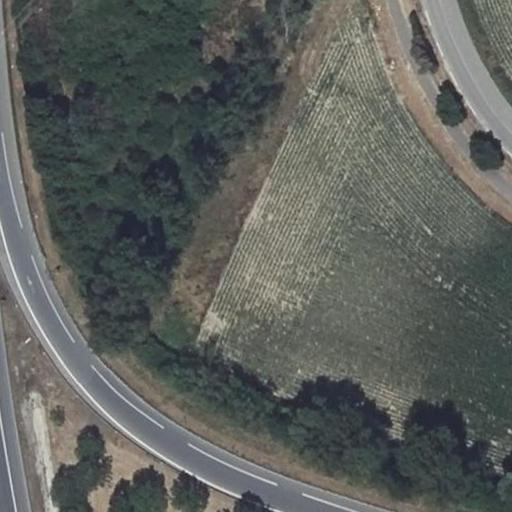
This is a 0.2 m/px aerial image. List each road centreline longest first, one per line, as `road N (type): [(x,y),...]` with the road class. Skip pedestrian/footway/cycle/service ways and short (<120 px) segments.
road 1 (trunk): [(317,511),(203,467),(141,428),(89,380),(27,277),(0,167)]
road 2 (unclassified): [(446,0),(461,58),(511,135)]
